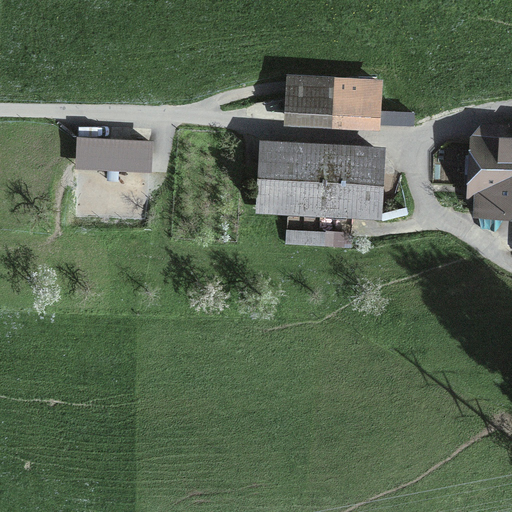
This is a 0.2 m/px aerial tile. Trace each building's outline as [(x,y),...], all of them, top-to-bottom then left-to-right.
[(377,81),(293,76),(290,116),(374,122),(377,81)] [(150,142),(79,138),(78,155),(149,159),(150,142)] [(478,209),(511,210),(511,142),(481,141),(478,209)] [(379,150),(266,144),(263,206),(375,212),(379,150)] [(295,212),(295,225),(355,226),(355,214),(295,212)] [(286,242),(351,246),(351,235),(286,231),(286,242)]
